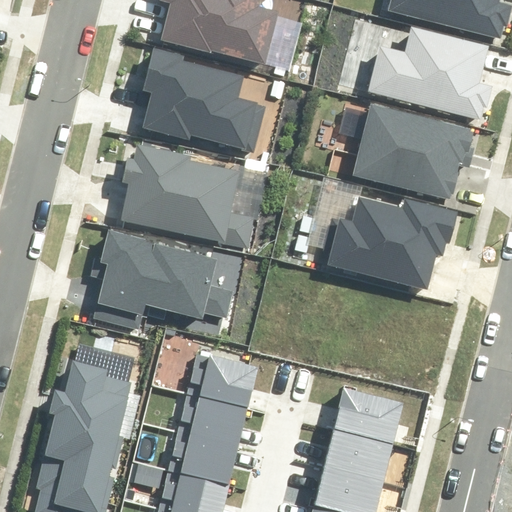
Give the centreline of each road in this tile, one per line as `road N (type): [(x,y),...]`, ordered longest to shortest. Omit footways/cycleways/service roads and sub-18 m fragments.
road 1 (residential): [(0,310),(76,0)]
road 2 (residential): [(511,320),(465,511)]
